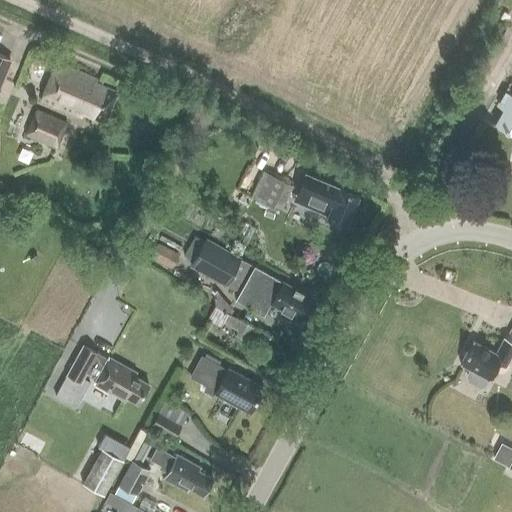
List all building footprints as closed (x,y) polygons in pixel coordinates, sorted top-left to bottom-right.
[(0,89),(13,59),(0,53),(0,89)] [(101,83),(63,66),(56,62),(40,100),(81,117),(83,114),(103,122),(116,92),(100,85),(101,83)] [(511,78),(497,105),(504,109),(496,123),(511,131),(511,78)] [(56,147),(66,123),(35,111),(25,134),(56,147)] [(271,208),(284,182),(263,171),(250,197),(271,208)] [(310,174),(298,202),(326,214),(325,217),(344,225),(357,195),(338,187),(339,186),(310,174)] [(235,241),(245,247),(255,228),(245,222),(235,241)] [(226,285),(242,257),(206,237),(203,242),(194,237),(184,255),(193,260),(190,265),(226,285)] [(160,246),(158,261),(178,264),(180,249),(160,246)] [(254,266),(236,300),(264,315),(270,303),(300,319),(312,297),(254,266)] [(221,324),(228,313),(216,306),(210,317),(221,324)] [(487,379),(489,380),(498,364),(505,367),(511,354),(511,342),(504,338),(495,354),(473,341),(460,363),(469,368),(466,374),(467,380),(477,386),(483,385),(487,379)] [(85,349),(70,379),(63,392),(76,398),(87,377),(98,383),(96,386),(128,403),(129,400),(140,406),(150,386),(140,380),(141,377),(110,360),(108,364),(98,358),(99,356),(85,349)] [(250,410),(260,391),(240,381),(242,378),(218,365),(217,366),(201,358),(191,377),(207,386),(206,387),(250,410)] [(175,438),(182,424),(157,411),(150,425),(175,438)] [(18,445),(39,456),(47,441),(26,431),(18,445)] [(157,436),(148,431),(142,442),(152,447),(157,436)] [(494,458),(508,466),(511,459),(511,448),(501,443),(494,458)] [(203,495),(212,478),(198,471),(200,467),(177,455),(176,458),(157,447),(151,459),(169,469),(164,478),(187,490),(188,487),(203,495)] [(104,494),(122,461),(101,449),(82,482),(104,494)] [(135,494),(149,470),(132,461),(119,485),(135,494)] [(511,511),(511,481),(507,480),(495,511),(497,511),(511,511)] [(119,485),(113,496),(126,503),(130,505),(135,494),(119,485)] [(143,511),(130,505),(126,503),(120,511),(143,511)]
